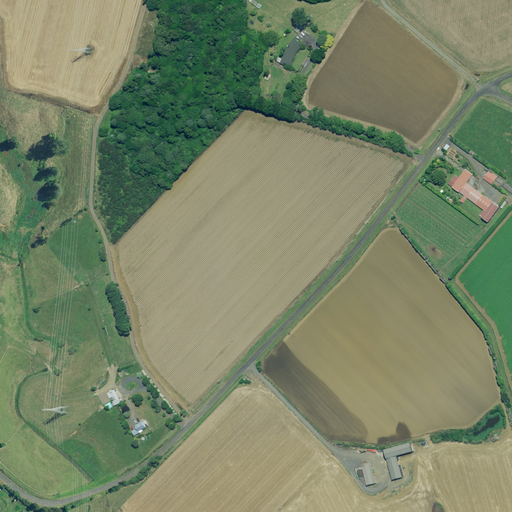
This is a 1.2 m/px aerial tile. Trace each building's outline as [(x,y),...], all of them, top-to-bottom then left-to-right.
[(297,37),(289,46),(282,59),(277,57),(275,61),(289,68),(297,53),(304,45),(299,40),(300,39),(297,37)] [(465,196),(461,201),(463,203),(467,198),(484,210),(480,216),(489,222),(501,206),(493,201),(492,202),(467,183),(474,174),(466,169),(460,178),(455,175),(448,184),(465,196)] [(493,174),(489,172),(484,179),(492,185),(498,177),(493,173),(493,174)] [(120,398),(115,390),(108,393),(110,398),(113,397),(115,401),(114,401),(116,406),(122,402),(120,398)] [(149,426),(146,420),(136,425),(138,429),(133,431),(135,436),(144,431),(143,430),(149,426)] [(388,459),(398,456),(414,452),(412,443),(386,450),(388,459)] [(398,456),(388,459),(394,480),(404,477),(398,456)] [(377,483),(372,462),(365,464),(366,468),(364,468),(368,485),(377,483)]
